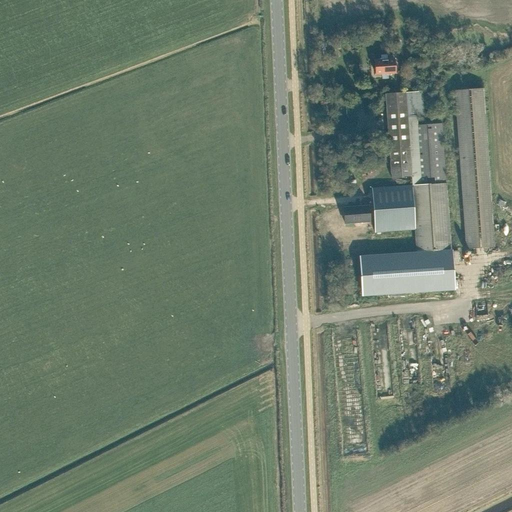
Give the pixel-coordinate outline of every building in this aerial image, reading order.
[(335,56),(334,47),(333,42),(321,43),(323,58),(329,58),(329,57),(335,56)] [(395,59),(375,60),(376,74),(396,73),(395,59)] [(483,88),(454,90),(465,249),(494,247),(483,88)] [(410,147),(408,125),(407,104),(406,92),(386,94),(387,106),(390,148),(410,147)] [(373,208),(374,217),(375,232),(414,229),(415,251),(451,249),(446,183),(442,123),(408,125),(410,147),(390,148),(392,177),(414,176),(415,183),(372,187),(373,208)] [(362,206),(345,208),(346,222),(346,224),(371,222),(370,206),(362,206)] [(451,249),(361,256),(364,296),(454,289),(451,249)]
